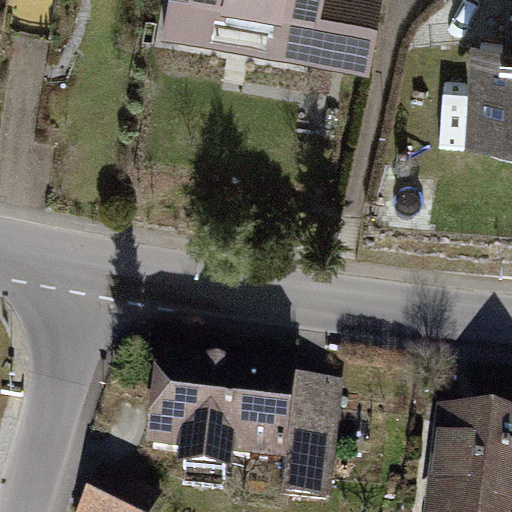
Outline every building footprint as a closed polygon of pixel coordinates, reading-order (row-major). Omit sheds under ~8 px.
[(318,0),(203,0),(199,24),(311,43),(318,0)] [(377,0),(331,0),(323,46),(368,54),(377,0)] [(511,51),(473,50),(469,147),(511,148),(511,51)] [(334,511),(347,396),(163,375),(153,456),(193,461),(188,499),(236,504),(239,475),(286,481),(283,510),(302,511),(334,511)] [(511,511),(511,430),(444,425),(436,511),(511,511)] [(159,511),(164,503),(110,477),(92,511),(159,511)]
